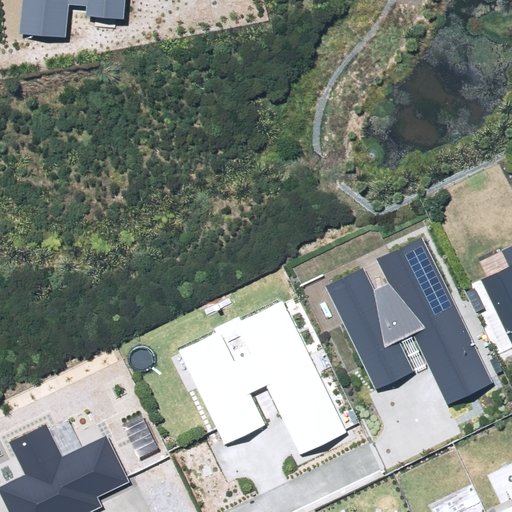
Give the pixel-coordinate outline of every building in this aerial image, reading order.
[(22,0),(20,33),(66,37),(68,5),(85,6),(84,15),(123,18),(124,0),(22,0)] [(422,236),(376,258),(388,283),(374,290),(363,268),(325,286),(376,390),(414,372),(398,340),(412,333),(448,405),(494,383),(422,236)] [(480,280),(511,345),(511,245),(502,251),(509,266),(480,280)] [(266,385),(299,454),(347,432),(286,301),(238,323),(252,354),(236,361),(223,335),(181,355),(224,445),(265,425),(250,393),(266,385)] [(0,486),(0,491),(9,511),(91,511),(103,506),(98,496),(129,482),(107,436),(62,457),(47,424),(10,441),(26,475),(0,486)]
